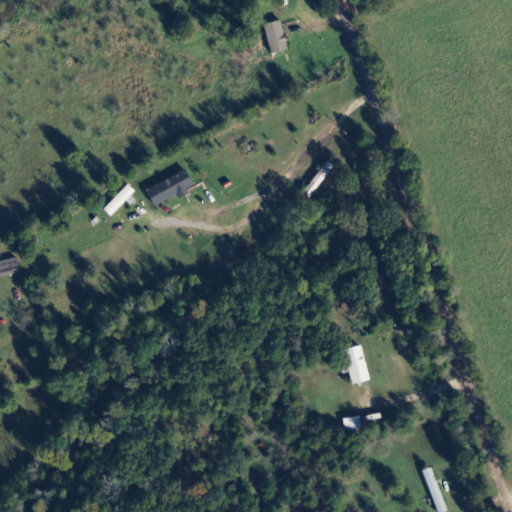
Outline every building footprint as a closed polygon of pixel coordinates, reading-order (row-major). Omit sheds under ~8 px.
[(290,51),(284,22),(267,25),(272,55),(290,51)] [(181,195),(182,196),(198,188),(189,170),(150,191),(158,207),(181,195)] [(106,211),(113,217),(138,191),(131,185),(106,211)] [(355,386),(373,381),(362,347),(344,352),(355,386)] [(425,472),(436,511),(448,511),(436,468),(425,472)]
